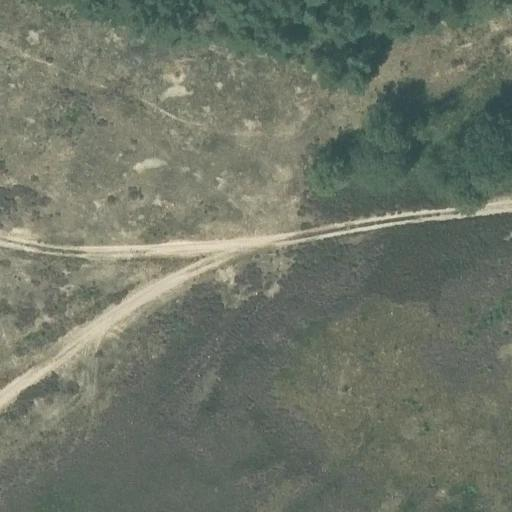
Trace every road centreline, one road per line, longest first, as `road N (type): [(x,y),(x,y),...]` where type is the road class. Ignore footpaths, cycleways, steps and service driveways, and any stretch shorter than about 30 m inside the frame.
road 1 (track): [(0,401),(139,299),(258,248)]
road 2 (track): [(258,248),(89,255),(0,241)]
road 3 (track): [(511,206),(258,248)]
